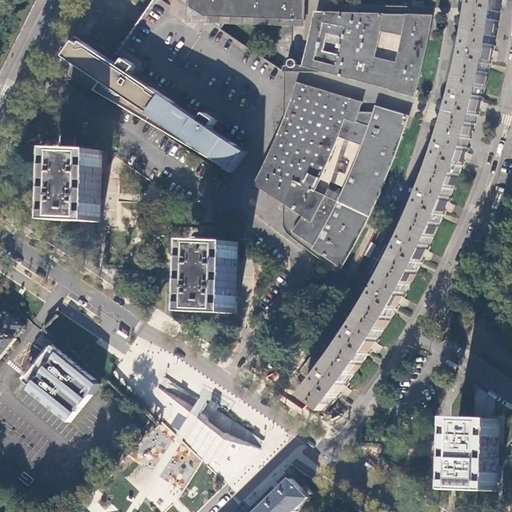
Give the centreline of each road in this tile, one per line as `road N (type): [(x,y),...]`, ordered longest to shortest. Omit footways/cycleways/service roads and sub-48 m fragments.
road 1 (unclassified): [(35,76),(302,260),(300,278),(225,381)]
road 2 (tertiary): [(225,381),(0,235)]
road 3 (residential): [(416,329),(471,216),(511,86)]
road 4 (residential): [(328,454),(416,329)]
